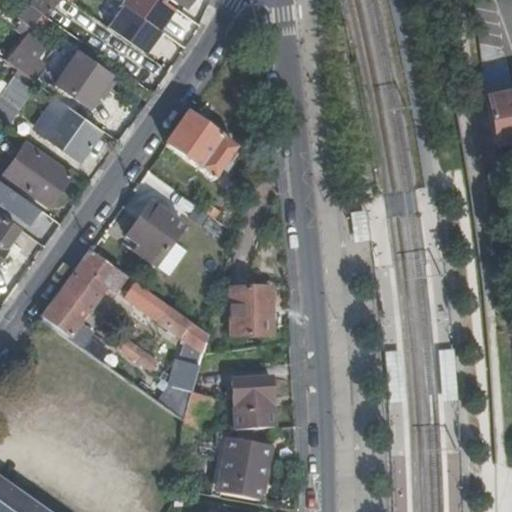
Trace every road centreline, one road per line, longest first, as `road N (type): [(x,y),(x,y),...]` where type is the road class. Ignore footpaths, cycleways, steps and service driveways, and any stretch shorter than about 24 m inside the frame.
road 1 (residential): [(324,511),(280,0)]
road 2 (residential): [(236,0),(0,341)]
